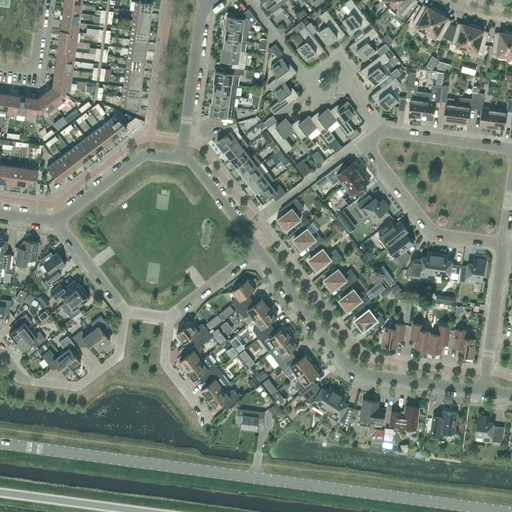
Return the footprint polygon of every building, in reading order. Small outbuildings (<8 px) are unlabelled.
[(272,5),(277,1),(276,0),(262,0),(265,3),(260,7),(267,16),(276,10),(272,5)] [(374,27),(356,4),(352,0),(348,0),(344,3),(352,14),(343,21),(345,24),(349,29),(352,32),(361,25),(363,28),(361,29),(365,34),(374,27)] [(417,0),(396,0),(391,6),(399,13),(403,17),(418,1),(417,0)] [(80,13),(81,4),(64,1),(62,11),(80,13)] [(151,13),(152,3),(135,1),(133,11),(151,13)] [(432,7),(431,9),(423,4),(412,24),(418,27),(419,28),(419,30),(418,32),(419,34),(420,36),(421,37),(423,38),(427,32),(439,10),(432,7)] [(226,27),(248,30),(250,31),(251,24),(257,20),(249,9),(239,16),(239,18),(227,17),(226,27)] [(339,40),(346,34),(344,32),(340,28),(327,10),(320,15),(328,25),(319,33),(327,44),(337,37),(339,40)] [(444,16),(445,14),(439,10),(427,32),(436,37),(441,40),(443,37),(447,39),(453,25),(450,24),(452,20),(444,16)] [(78,23),(80,13),(62,11),(61,21),(78,23)] [(150,23),(151,13),(133,11),(132,20),(150,23)] [(148,32),(150,23),(132,20),(131,30),(148,32)] [(77,32),(78,23),(61,21),(60,30),(77,32)] [(325,50),(313,35),(306,26),(302,21),(293,28),(297,33),(299,31),(307,41),(298,49),(306,60),(316,53),(318,55),(325,50)] [(313,35),(318,31),(311,22),(306,26),(313,35)] [(467,23),(466,25),(457,23),(456,27),(453,25),(447,39),(452,41),(451,44),(457,46),(467,49),(474,25),(467,23)] [(340,28),(344,32),(349,29),(345,24),(340,28)] [(480,29),(481,27),(474,25),(467,49),(477,52),(477,51),(483,53),(489,32),(480,29)] [(247,41),(248,30),(226,27),(226,28),(227,28),(225,38),(247,41)] [(368,42),(379,34),(374,27),(365,34),(349,46),(354,53),(357,51),(364,60),(375,52),(368,42)] [(76,42),(77,32),(60,30),(58,40),(76,42)] [(147,42),(148,32),(131,30),(130,39),(147,42)] [(508,56),(511,32),(504,31),(504,33),(495,32),(492,54),(498,55),(508,56)] [(387,34),(383,39),(388,44),(393,40),(387,34)] [(245,52),(247,41),(225,38),(224,49),(223,49),(245,52)] [(146,51),(147,42),(130,39),(128,49),(146,51)] [(75,51),(76,42),(58,40),(57,49),(75,51)] [(390,49),(389,47),(386,43),(377,50),(381,55),(385,52),(390,49)] [(283,54),(280,49),(275,44),(270,48),(278,57),(283,54)] [(73,61),(75,51),(57,49),(56,59),(73,61)] [(144,61),(146,51),(128,49),(127,58),(144,61)] [(245,52),(223,49),(221,60),(233,62),(232,67),(232,68),(241,69),(245,70),(247,52),(245,52)] [(381,55),(360,71),(365,77),(368,75),(370,78),(375,85),(386,77),(387,76),(386,76),(390,73),(383,64),(390,59),(385,52),(381,55)] [(143,70),(144,61),(127,58),(126,68),(143,70)] [(289,68),(287,65),(282,58),(271,67),(278,76),(267,84),(272,91),(273,91),(284,82),(297,72),(292,66),(289,68)] [(72,70),(73,61),(56,59),(55,68),(72,70)] [(244,76),(245,70),(241,69),(232,68),(232,67),(228,67),(228,73),(216,72),(214,83),(238,86),(239,79),(240,75),(244,76)] [(71,80),(72,70),(55,68),(53,78),(71,80)] [(142,80),(143,70),(126,68),(124,77),(142,80)] [(396,77),(401,73),(397,68),(390,73),(388,75),(392,80),(396,77)] [(141,89),(142,80),(124,77),(123,87),(141,89)] [(401,84),(396,77),(392,80),(371,96),(376,102),(379,100),(386,110),(398,101),(390,91),(401,84)] [(421,119),(425,92),(418,91),(419,80),(417,78),(415,77),(409,77),(406,98),(412,98),(409,117),(421,119)] [(69,90),(71,80),(53,78),(52,87),(62,93),(64,89),(69,90)] [(291,91),(289,88),(284,82),(273,91),(280,100),(270,108),(275,114),(299,96),(294,89),(291,91)] [(236,96),(238,86),(214,83),(215,83),(214,93),(236,96)] [(440,102),(441,97),(442,86),(432,85),(431,93),(425,92),(421,119),(433,120),(435,102),(440,102)] [(60,96),(62,93),(52,87),(44,93),(55,106),(63,100),(60,96)] [(139,99),(141,89),(123,87),(122,97),(139,99)] [(0,111),(6,112),(9,95),(0,93),(0,111)] [(47,112),(55,106),(44,93),(37,98),(40,110),(44,108),(47,112)] [(235,107),(236,96),(214,93),(213,104),(235,107)] [(16,113),(18,96),(9,95),(6,112),(16,113)] [(25,114),(28,97),(18,96),(16,113),(25,114)] [(40,110),(37,98),(28,97),(25,114),(35,116),(36,111),(40,110)] [(138,109),(139,99),(122,97),(121,106),(138,109)] [(453,103),(454,99),(447,98),(444,122),(456,123),(459,104),(453,103)] [(470,105),(471,99),(459,98),(459,104),(456,123),(468,125),(471,105),(470,105)] [(511,111),(511,98),(508,98),(507,110),(495,109),(492,128),(504,130),(507,111),(511,111)] [(347,120),(356,113),(348,101),(338,109),(336,106),(330,110),(329,111),(337,120),(336,120),(352,140),(360,134),(357,129),(354,130),(347,120)] [(235,107),(213,104),(211,104),(210,115),(222,117),(221,120),(223,126),(237,123),(235,114),(234,114),(235,107)] [(492,128),(495,109),(483,107),(480,127),(492,128)] [(76,109),(64,118),(68,123),(79,114),(76,109)] [(329,111),(330,110),(328,109),(319,116),(316,113),(310,118),(317,127),(336,152),(343,147),(327,127),(336,120),(337,120),(329,111)] [(245,125),(259,115),(256,111),(242,121),(245,125)] [(118,134),(126,128),(116,114),(108,120),(118,134)] [(274,123),(277,121),(273,116),(263,123),(266,126),(286,152),(293,147),(285,137),(294,130),(291,125),(286,118),(276,126),(274,123)] [(310,118),(309,116),(299,123),(297,120),(291,125),(294,130),(309,150),(316,145),(308,134),(317,127),(310,118)] [(62,117),(53,124),(57,130),(67,122),(62,117)] [(111,140),(118,134),(108,120),(100,126),(111,140)] [(238,132),(239,131),(237,123),(223,126),(225,133),(226,135),(217,142),(223,151),(242,137),(238,132)] [(103,146),(111,140),(100,126),(93,132),(103,146)] [(96,152),(103,146),(93,132),(85,138),(96,152)] [(267,132),(262,135),(269,144),(273,140),(267,132)] [(248,145),(242,137),(223,151),(224,151),(231,159),(244,149),(248,145)] [(88,158),(96,152),(85,138),(77,144),(88,158)] [(80,164),(88,158),(77,144),(70,149),(80,164)] [(73,169),(80,164),(70,149),(62,155),(73,169)] [(237,167),(250,157),(244,149),(231,159),(237,167)] [(280,149),(271,156),(277,165),(282,161),(286,157),(280,149)] [(320,164),(325,161),(318,151),(313,154),(320,164)] [(244,176),(257,166),(261,163),(254,154),(250,157),(237,167),(244,176)] [(65,175),(73,169),(62,155),(54,161),(65,175)] [(304,176),(311,171),(302,160),(296,165),(304,176)] [(57,181),(65,175),(54,161),(47,167),(57,181)] [(357,168),(359,167),(355,161),(342,171),(338,166),(326,175),(333,184),(340,179),(344,185),(360,173),(357,168)] [(0,182),(6,183),(9,166),(0,164),(0,182)] [(16,184),(18,167),(9,166),(6,183),(16,184)] [(250,185),(264,175),(257,166),(244,176),(250,185)] [(25,186),(28,168),(18,167),(16,184),(25,186)] [(35,187),(38,170),(28,168),(25,186),(35,187)] [(268,172),(264,175),(250,185),(257,193),(256,194),(270,183),(274,180),(268,172)] [(345,185),(340,189),(344,194),(342,196),(349,205),(361,196),(357,191),(362,187),(370,181),(365,176),(364,177),(360,173),(344,185),(345,185)] [(279,184),(274,188),(270,183),(256,194),(263,203),(272,196),(276,200),(286,193),(279,184)] [(376,198),(373,200),(369,195),(357,204),(361,209),(361,210),(365,216),(369,214),(373,220),(377,217),(377,219),(384,214),(383,212),(390,207),(384,199),(379,203),(376,198)] [(296,213),(304,207),(296,197),(281,210),(284,214),(276,220),(280,225),(282,224),(287,229),(301,219),(296,213)] [(336,230),(341,226),(337,221),(332,225),(336,230)] [(382,234),(379,237),(387,248),(388,247),(390,245),(391,245),(406,234),(408,232),(400,221),(393,227),(389,222),(379,230),(382,234)] [(317,231),(312,234),(308,228),(294,239),(298,245),(296,246),(300,251),(308,245),(311,250),(324,240),(317,231)] [(414,244),(406,234),(391,245),(390,245),(388,247),(403,267),(410,255),(406,250),(414,244)] [(0,237),(0,266),(9,267),(10,255),(4,254),(6,241),(3,240),(3,239),(0,237)] [(35,260),(38,242),(24,241),(23,248),(17,248),(15,264),(26,266),(27,259),(35,260)] [(335,249),(328,254),(323,248),(309,259),(314,265),(312,267),(315,271),(326,263),(329,268),(343,258),(335,249)] [(50,252),(41,259),(44,263),(43,264),(48,270),(44,274),(51,283),(61,275),(57,270),(65,264),(57,253),(53,256),(50,252)] [(435,274),(438,254),(428,252),(428,258),(422,257),(421,260),(414,259),(411,264),(409,278),(420,279),(420,276),(427,277),(428,273),(435,274)] [(447,260),(447,255),(438,254),(435,274),(443,275),(442,279),(450,280),(450,279),(458,280),(460,265),(452,264),(452,261),(447,260)] [(484,268),(485,260),(475,259),(474,264),(468,263),(468,266),(462,265),(460,280),(466,281),(466,282),(474,283),(474,279),(482,280),(483,276),(484,276),(485,268),(484,268)] [(351,269),(343,275),(339,269),(325,279),(329,285),(327,287),(331,291),(338,285),(342,290),(358,278),(351,269)] [(251,281),(248,281),(247,279),(247,280),(241,285),(239,284),(234,288),(234,290),(233,290),(233,291),(231,292),(235,297),(231,302),(237,310),(250,300),(246,296),(254,290),(255,290),(254,288),(254,286),(251,281)] [(78,283),(77,284),(74,281),(64,289),(60,284),(50,292),(57,301),(61,297),(65,302),(83,288),(78,283)] [(397,297),(402,293),(396,285),(392,289),(397,297)] [(65,302),(61,306),(64,310),(66,313),(71,319),(81,311),(77,306),(88,298),(85,295),(87,295),(83,288),(65,302)] [(363,291),(358,295),(354,289),(340,300),(344,305),(342,307),(346,312),(354,306),(358,311),(370,301),(363,291)] [(20,290),(14,301),(20,303),(26,293),(20,290)] [(34,297),(27,293),(23,301),(30,305),(34,297)] [(50,304),(42,294),(37,298),(44,308),(50,304)] [(265,300),(263,300),(262,298),(261,299),(262,299),(254,305),(250,300),(237,310),(244,318),(249,315),(253,320),(269,308),(269,307),(269,305),(265,300)] [(9,313),(11,301),(0,299),(0,302),(0,325),(2,325),(3,312),(9,313)] [(272,309),(270,309),(269,308),(253,320),(257,325),(253,330),(259,338),(271,329),(268,324),(276,318),(277,318),(276,316),(276,314),(272,309)] [(378,312),(374,315),(369,309),(355,320),(360,326),(358,327),(361,332),(372,324),(376,329),(386,321),(378,312)] [(45,311),(37,316),(41,321),(48,316),(45,311)] [(27,326),(32,322),(25,313),(16,321),(19,325),(9,334),(15,342),(30,330),(27,326)] [(101,330),(108,325),(100,316),(90,323),(94,329),(90,332),(101,347),(110,341),(101,330)] [(198,326),(194,321),(192,322),(191,322),(189,322),(184,326),(184,328),(178,333),(178,332),(177,333),(178,334),(178,336),(182,341),(184,341),(185,343),(185,342),(193,336),(197,341),(209,331),(203,323),(198,326)] [(404,337),(406,324),(394,323),(393,328),(386,327),(384,345),(397,347),(398,336),(404,337)] [(423,330),(424,325),(412,323),(411,336),(417,337),(415,347),(428,349),(430,333),(431,333),(431,331),(423,330)] [(448,345),(450,326),(439,325),(437,334),(431,333),(430,333),(428,349),(428,351),(441,353),(442,344),(448,345)] [(287,328),(284,328),(283,326),(283,327),(275,333),(271,329),(259,338),(265,346),(271,343),(275,348),(291,336),(290,335),(290,333),(287,328)] [(467,338),(468,331),(456,329),(454,344),(460,344),(459,355),(464,356),(464,358),(473,359),(474,352),(472,352),(474,339),(467,338)] [(39,331),(34,335),(30,330),(15,342),(21,350),(32,342),(36,347),(45,339),(39,331)] [(90,332),(85,335),(81,330),(73,337),(80,346),(85,343),(93,353),(101,347),(90,332)] [(201,346),(213,337),(209,331),(197,341),(200,345),(194,350),(194,351),(180,361),(180,360),(180,361),(181,362),(180,365),(184,369),(186,370),(187,371),(203,358),(199,353),(204,349),(201,346)] [(77,349),(69,339),(67,336),(58,342),(65,351),(60,354),(72,369),(80,363),(72,352),(77,349)] [(275,348),(270,352),(280,366),(293,357),(289,352),(291,351),(297,346),(298,346),(297,344),(297,342),(294,337),(291,337),(291,336),(275,348)] [(60,354),(56,358),(49,349),(41,356),(51,368),(55,365),(64,376),(72,369),(60,354)] [(203,358),(187,371),(188,371),(187,374),(191,379),(193,379),(194,380),(195,380),(203,373),(206,378),(219,369),(213,361),(208,354),(203,358)] [(308,356),(306,356),(305,355),(304,355),(305,355),(297,362),(293,357),(280,366),(287,374),(292,371),(296,376),(312,364),(312,363),(312,361),(308,356)] [(315,365),(313,365),(312,364),(296,376),(300,382),(296,386),(302,395),(303,394),(315,385),(311,380),(319,374),(320,374),(319,373),(319,370),(315,365)] [(230,383),(219,369),(206,378),(210,383),(202,389),(201,389),(202,391),(202,393),(206,398),(208,398),(208,399),(225,386),(230,383)] [(321,390),(320,389),(316,384),(315,385),(303,394),(307,400),(312,403),(312,404),(325,412),(338,392),(330,387),(327,391),(322,388),(321,390)] [(234,389),(229,392),(225,386),(208,399),(209,400),(209,402),(213,407),(215,407),(216,409),(216,408),(224,402),(228,407),(241,397),(234,389)] [(277,393),(276,392),(271,396),(278,405),(285,400),(278,392),(277,393)] [(343,402),(346,397),(338,392),(325,412),(338,421),(338,420),(345,424),(349,425),(354,409),(348,407),(347,406),(348,405),(343,402)] [(378,408),(379,402),(363,400),(361,420),(375,422),(375,424),(383,426),(385,409),(378,408)] [(281,410),(280,409),(276,404),(270,409),(274,415),(281,410)] [(417,429),(420,407),(406,405),(405,413),(392,411),(390,424),(403,426),(403,427),(417,429)] [(264,419),(264,412),(238,409),(236,420),(242,421),(242,427),(257,429),(259,419),(264,419)] [(454,433),(457,412),(442,410),(441,416),(433,415),(431,434),(444,436),(444,432),(454,433)] [(488,422),(489,417),(479,415),(478,423),(473,422),(472,431),(477,432),(476,436),(484,437),(483,441),(491,442),(491,441),(502,442),(504,427),(493,426),(494,423),(488,422)] [(394,430),(385,429),(384,440),(393,442),(394,430)]
